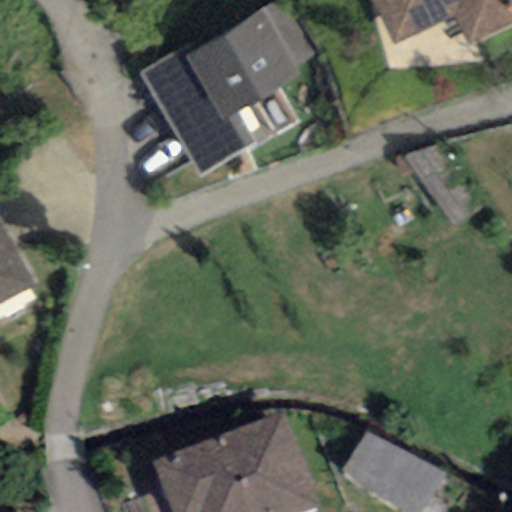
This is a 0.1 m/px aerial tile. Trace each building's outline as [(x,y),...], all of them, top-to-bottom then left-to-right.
[(368,0),(386,43),(489,0),(368,0)] [(254,15),(139,74),(188,169),(244,141),(226,107),(285,76),(254,15)] [(0,253),(0,298),(19,288),(0,253)] [(162,476),(174,511),(303,511),(306,511),(278,434),(162,476)] [(367,437),(342,478),(395,511),(478,511),(481,508),(367,437)]
